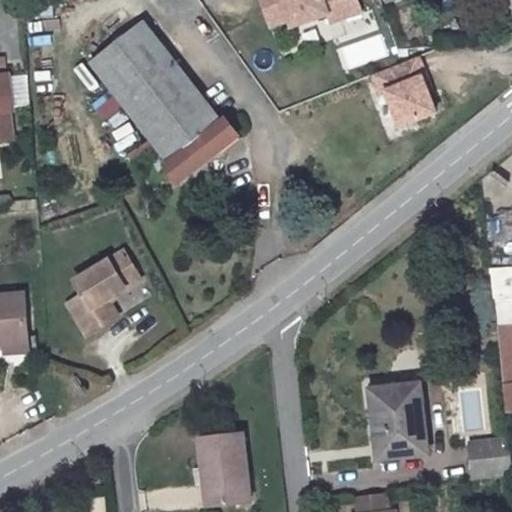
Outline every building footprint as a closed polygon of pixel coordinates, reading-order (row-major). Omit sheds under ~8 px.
[(366,8),(362,0),(266,0),(275,24),(294,17),(296,25),(332,11),(336,19),(366,8)] [(147,20),(96,59),(172,159),(167,163),(182,181),(241,134),(228,116),(224,120),(147,20)] [(335,47),(343,71),(387,56),(379,33),(335,47)] [(420,56),(375,75),(383,93),(389,91),(403,125),(438,111),(428,89),(433,87),(420,56)] [(0,136),(18,135),(10,69),(0,70),(0,136)] [(93,102),(105,124),(121,114),(109,93),(93,102)] [(125,120),(109,130),(119,148),(136,139),(125,120)] [(0,208),(12,207),(12,195),(0,194),(0,208)] [(511,214),(491,216),(493,248),(511,247),(511,214)] [(115,298),(149,280),(131,247),(79,277),(89,291),(73,300),(92,331),(123,312),(115,298)] [(25,289),(0,290),(0,339),(6,339),(29,338),(25,289)] [(29,338),(6,339),(7,350),(30,348),(29,338)] [(420,381),(374,387),(380,431),(376,431),(379,456),(427,451),(427,447),(420,381)] [(511,381),(503,382),(506,409),(511,408),(511,381)] [(247,427),(203,431),(205,463),(200,464),(204,501),(253,497),(247,427)] [(203,431),(197,432),(200,464),(205,463),(203,431)] [(511,462),(509,437),(469,441),(473,475),(511,471),(511,462)] [(396,511),(397,511),(393,511),(391,492),(359,495),(360,511),(396,511)]
